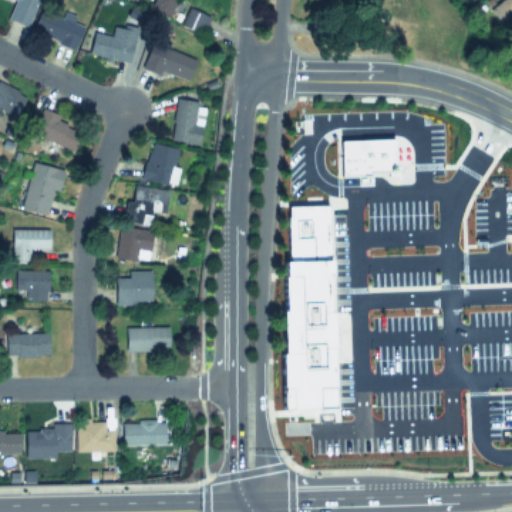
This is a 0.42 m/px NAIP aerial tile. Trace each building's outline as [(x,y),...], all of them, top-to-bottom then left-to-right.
[(13,0),(6,20),(28,27),(36,0),(13,0)] [(175,0),(151,0),(148,8),(168,17),(175,0)] [(511,0),(499,0),(489,10),(503,25),(511,16),(511,0)] [(178,23),(199,34),(208,18),(187,7),(178,23)] [(83,23),(40,8),(31,33),(73,49),(83,23)] [(127,64),(132,41),(92,31),(87,55),(127,64)] [(150,43),(141,66),(188,84),(197,60),(150,43)] [(25,96),(0,85),(0,114),(14,121),(25,96)] [(193,124),(197,102),(176,98),(168,140),(197,145),(200,126),(193,124)] [(44,138),(43,145),(74,149),(78,116),(37,111),(34,136),(44,138)] [(176,149),(148,143),(140,180),(168,186),(176,149)] [(393,143),(393,173),(369,173),(369,177),(343,178),(342,144),(393,143)] [(19,209),(47,216),(58,170),(30,163),(19,209)] [(456,237),(401,236),(402,183),(346,182),(344,335),(360,335),(360,356),(394,357),(393,380),(476,381),(478,305),(455,305),(456,237)] [(166,191),(132,186),(130,201),(124,200),(121,222),(149,226),(151,212),(163,214),(166,191)] [(337,265),(338,415),(288,415),(287,317),(291,317),(290,207),(330,206),(330,265),(337,265)] [(134,262),(136,250),(148,251),(151,231),(118,226),(113,258),(134,262)] [(47,229),(9,229),(9,263),(28,263),(28,249),(47,249),(47,229)] [(46,271),(13,271),(13,291),(23,291),(23,301),(46,301),(46,271)] [(113,278),(113,305),(150,305),(150,271),(126,271),(126,278),(113,278)] [(167,327),(124,327),(124,351),(167,351),(167,327)] [(47,357),(47,333),(4,333),(4,357),(47,357)] [(121,445),(164,445),(164,421),(121,421),(121,445)] [(74,422),(74,453),(112,453),(112,429),(104,429),(104,422),(74,422)] [(24,458),(69,458),(69,427),(24,428),(24,458)] [(0,453),(18,454),(18,432),(0,432),(0,453)]
